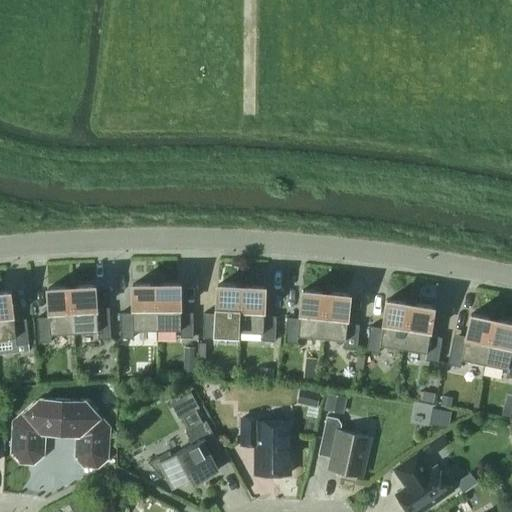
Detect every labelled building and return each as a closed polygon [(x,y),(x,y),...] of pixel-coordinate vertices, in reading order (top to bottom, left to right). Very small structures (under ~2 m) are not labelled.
[(133,329),(157,329),(157,283),(133,283),(133,312),(121,312),(121,337),(134,337),(133,329)] [(181,283),(157,283),(157,329),(181,329),(181,337),(193,337),(193,312),(181,312),(181,283)] [(216,330),(240,331),(242,285),(218,284),(216,312),(204,312),(203,337),(216,337),(216,330)] [(96,285),(72,286),(75,332),(98,330),(99,338),(111,337),(110,312),(97,313),(96,285)] [(266,286),(242,285),(240,331),(263,332),(263,340),(275,340),(277,316),(264,315),(266,286)] [(51,333),(75,332),(72,286),(48,287),(50,316),(37,317),(39,342),(51,341),(51,333)] [(298,335),(322,337),(327,292),(303,289),(300,318),(288,316),(285,341),(298,342),(298,335)] [(11,291),(0,292),(0,351),(17,349),(17,344),(29,343),(26,318),(14,319),(11,291)] [(350,294),(327,292),(322,337),(344,339),(344,347),(357,349),(360,324),(347,322),(350,294)] [(380,344),(404,348),(411,303),(387,299),(383,327),(370,325),(366,350),(379,352),(380,344)] [(434,306),(411,303),(404,348),(427,351),(426,359),(438,361),(442,337),(430,335),(434,306)] [(462,358),(485,363),(494,318),(471,313),(465,341),(453,339),(448,363),(460,366),(462,358)] [(511,350),(511,321),(494,318),(485,363),(508,368),(506,376),(511,376),(511,351),(511,350)] [(356,370),(363,371),(365,356),(358,356),(356,370)] [(184,374),(193,374),(194,361),(184,360),(184,374)] [(278,378),(289,378),(290,367),(279,367),(278,378)] [(272,382),(272,370),(261,370),(261,382),(272,382)] [(301,388),(297,403),(317,407),(321,392),(301,388)] [(423,392),(422,401),(433,403),(435,394),(423,392)] [(345,397),(329,393),(326,409),(341,412),(345,397)] [(73,428),(80,436),(78,460),(81,463),(101,464),(104,461),(106,427),(88,407),(79,406),(75,402),(51,401),(46,404),(37,404),(16,421),(14,451),(22,459),(32,460),(41,453),(42,434),(50,427),(73,428)] [(511,406),(504,405),(502,416),(511,418),(511,406)] [(196,409),(183,416),(190,429),(203,422),(196,409)] [(431,423),(445,426),(447,411),(434,409),(431,423)] [(330,468),(361,475),(370,436),(341,430),(342,424),(338,418),(327,416),(320,448),(321,448),(330,450),(333,454),(332,454),(333,455),(330,468)] [(242,417),(242,444),(257,444),(257,473),(289,473),(289,420),(259,420),(259,417),(242,417)] [(166,474),(174,487),(198,475),(200,479),(218,469),(208,449),(218,443),(206,420),(203,422),(190,429),(186,431),(192,444),(172,455),(169,450),(148,462),(148,463),(151,461),(164,475),(166,474)] [(435,452),(448,443),(443,436),(430,445),(435,452)] [(406,491),(399,496),(410,511),(419,511),(453,489),(437,466),(430,470),(417,452),(394,468),(407,486),(406,491)] [(73,511),(81,511),(95,506),(89,493),(69,503),(73,511)]
